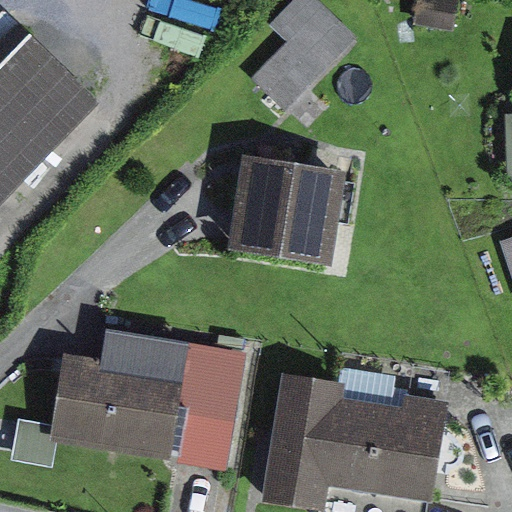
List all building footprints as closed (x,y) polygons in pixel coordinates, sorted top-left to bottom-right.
[(150,0),(140,32),(200,51),(216,0),(150,0)] [(355,40),(314,0),(296,0),(270,27),(287,44),(253,79),(285,111),(355,40)] [(0,216),(106,97),(18,19),(0,38),(0,216)] [(341,177),(249,161),(234,251),(326,266),(341,177)] [(511,239),(501,243),(511,274),(511,239)] [(225,464),(242,358),(109,337),(104,365),(66,359),(55,427),(53,437),(59,438),(202,461),(225,464)] [(347,385),(284,374),(273,439),(263,501),(323,511),(322,511),(424,511),(443,403),(400,397),(399,408),(344,399),(347,385)] [(53,437),(55,427),(19,422),(12,462),(53,469),(59,438),(53,437)]
